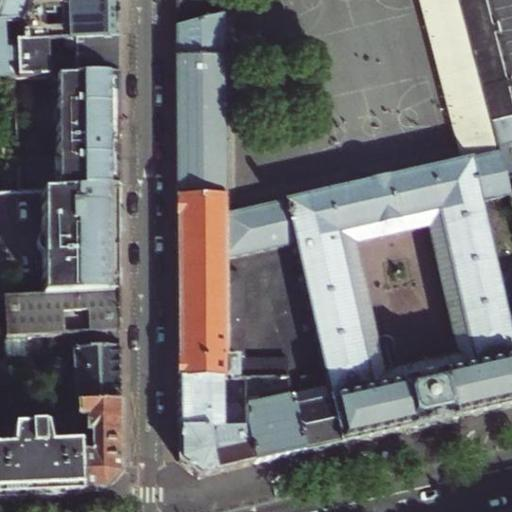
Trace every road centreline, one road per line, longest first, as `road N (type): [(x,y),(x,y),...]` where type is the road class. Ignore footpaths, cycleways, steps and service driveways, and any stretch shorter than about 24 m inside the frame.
road 1 (residential): [(148,511),(144,0)]
road 2 (secondary): [(511,468),(327,511)]
